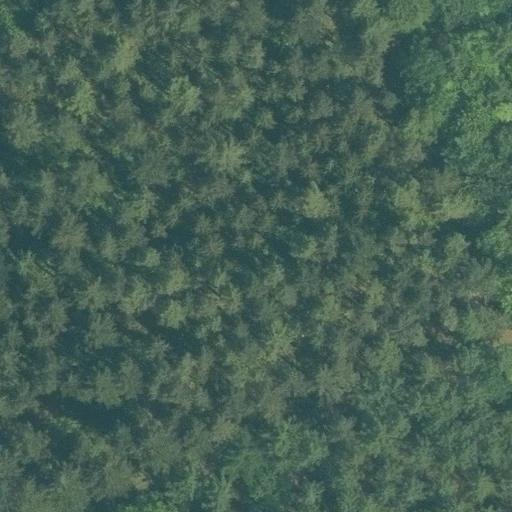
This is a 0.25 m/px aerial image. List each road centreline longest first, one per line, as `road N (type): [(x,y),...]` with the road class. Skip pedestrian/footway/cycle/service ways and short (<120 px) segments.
road 1 (track): [(511,343),(96,511)]
road 2 (track): [(381,0),(511,297)]
